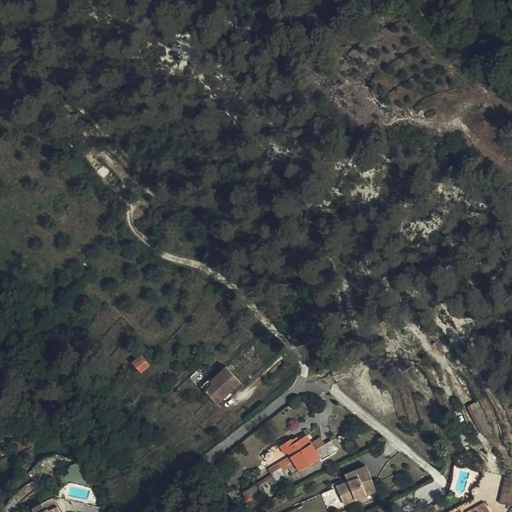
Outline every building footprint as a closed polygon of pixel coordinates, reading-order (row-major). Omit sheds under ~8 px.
[(142,362),(134,352),(125,359),(133,368),(142,362)] [(204,374),(197,381),(212,399),(236,378),(222,362),(205,376),(204,374)] [(479,399),(468,405),(483,434),(494,428),(479,399)] [(314,456),(309,448),(305,443),(298,434),(288,442),(283,437),(273,445),(279,453),(282,451),(295,469),(314,456)] [(305,443),(309,448),(321,440),(316,434),(305,443)] [(374,495),(365,471),(343,479),(345,485),(334,488),(341,507),(374,495)] [(507,511),(511,496),(511,485),(502,482),(495,507),(507,511)] [(60,511),(47,490),(35,497),(39,505),(27,511),(60,511)]
